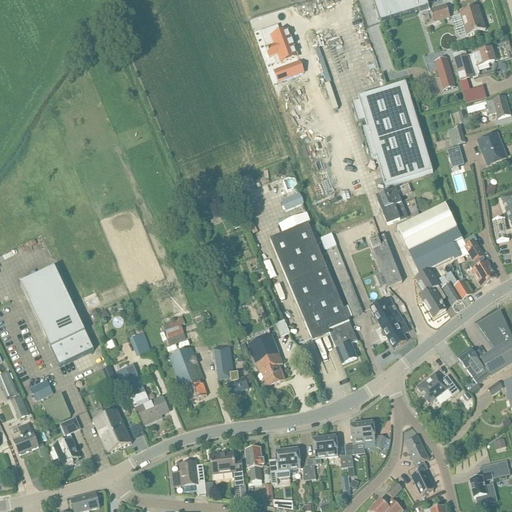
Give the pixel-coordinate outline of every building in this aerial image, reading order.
[(373,0),(381,24),(429,9),(426,0),(373,0)] [(430,12),(434,24),(450,19),(446,7),(430,12)] [(478,9),(460,14),(468,37),(485,31),(478,9)] [(271,22),(257,26),(268,57),(273,55),(276,63),(297,56),(285,24),(272,28),(271,22)] [(333,82),(323,49),(312,52),(316,63),(322,62),(329,83),(333,82)] [(455,62),(453,62),(459,83),(465,81),(478,77),(479,74),(477,68),(484,66),(485,66),(495,63),(495,62),(497,61),(496,55),(493,56),(491,51),(491,50),(481,53),(480,53),(480,54),(473,56),(467,58),(466,53),(453,56),(455,62)] [(446,59),(435,63),(444,93),(455,89),(451,74),(446,59)] [(300,64),(274,73),(278,84),(291,79),(304,75),(300,64)] [(385,188),(433,174),(406,85),(358,99),(359,102),(352,104),(358,124),(365,122),(368,130),(364,131),(372,159),(376,157),(385,188)] [(486,104),(489,117),(496,115),(498,121),(511,117),(505,98),(486,104)] [(467,109),(469,115),(478,112),(477,106),(467,109)] [(443,135),(446,145),(451,143),(451,145),(452,148),(465,144),(461,128),(453,130),(453,129),(448,131),(449,133),(443,135)] [(477,142),(488,168),(493,166),(502,163),(507,160),(497,134),(477,142)] [(459,148),(447,152),(452,170),(464,166),(459,148)] [(461,173),(453,176),(457,192),(466,190),(461,173)] [(386,195),(377,198),(381,210),(384,209),(385,211),(400,205),(400,204),(398,200),(412,195),(411,192),(408,186),(386,195)] [(487,186),(486,195),(494,197),(496,188),(487,186)] [(299,195),(281,202),(286,213),(304,205),(299,195)] [(511,196),(502,201),(511,227),(511,196)] [(233,200),(226,203),(231,213),(237,211),(233,200)] [(403,208),(401,203),(400,204),(400,205),(385,211),(384,209),(381,210),(388,226),(406,219),(407,217),(403,208)] [(463,241),(446,206),(398,230),(409,253),(408,253),(420,278),(416,281),(425,296),(420,299),(433,320),(446,312),(441,304),(446,300),(429,272),(453,260),(454,262),(461,259),(454,245),(463,241)] [(239,218),(232,221),(235,231),(242,228),(239,218)] [(505,220),(493,222),(497,244),(509,242),(505,220)] [(308,225),(270,241),(308,330),(312,340),(328,332),(342,365),(357,359),(351,345),(357,342),(308,225)] [(331,235),(320,240),(325,252),(336,247),(331,235)] [(463,241),(454,245),(461,259),(469,255),(475,265),(470,268),(472,272),(481,289),(497,279),(487,263),(484,258),(474,242),(477,241),(474,236),(463,243),(463,241)] [(370,243),(375,255),(385,280),(388,289),(402,284),(384,238),(375,241),(370,243)] [(275,290),(282,287),(265,246),(258,249),(275,290)] [(337,248),(328,251),(354,318),(363,314),(337,248)] [(261,268),(254,271),(256,277),(264,274),(261,268)] [(21,285),(56,359),(60,368),(94,353),(91,344),(55,269),(21,285)] [(462,302),(472,296),(464,282),(453,289),(451,285),(449,287),(443,278),(438,281),(440,285),(439,285),(447,299),(452,308),(462,302)] [(95,292),(84,298),(89,309),(101,304),(95,292)] [(395,319),(400,317),(389,299),(381,304),(370,310),(381,327),(389,323),(388,321),(394,318),(395,319)] [(95,311),(91,313),(96,323),(100,322),(95,311)] [(105,311),(98,316),(103,322),(110,317),(105,311)] [(503,319),(500,312),(477,326),(495,351),(478,361),(491,377),(492,378),(511,366),(511,338),(504,319),(503,319)] [(195,318),(197,324),(210,319),(209,314),(202,317),(201,316),(195,318)] [(393,350),(407,342),(403,336),(409,333),(400,317),(395,319),(394,318),(388,321),(389,323),(381,327),(383,332),(382,333),(381,335),(383,338),(385,339),(386,338),(393,350)] [(164,326),(170,345),(176,343),(176,344),(186,341),(181,326),(185,325),(183,318),(177,320),(178,321),(164,326)] [(285,322),(275,326),(281,340),(290,336),(285,322)] [(125,335),(134,359),(149,354),(144,342),(142,342),(138,330),(125,335)] [(272,339),(249,348),(260,375),(262,374),(268,389),(285,382),(279,367),(283,366),(279,357),(272,339)] [(107,344),(103,346),(105,351),(109,349),(110,351),(117,348),(114,341),(112,342),(112,341),(107,344)] [(215,350),(217,373),(219,383),(228,381),(230,386),(228,387),(232,399),(242,395),(241,393),(248,391),(244,380),(240,382),(239,378),(234,379),(234,375),(230,348),(215,350)] [(193,350),(171,358),(178,380),(182,389),(185,388),(190,403),(207,397),(202,382),(204,381),(200,372),(193,350)] [(464,354),(458,359),(460,361),(459,361),(465,369),(466,371),(471,368),(477,376),(473,379),(477,386),(478,386),(491,377),(478,361),(472,352),(471,352),(470,351),(464,355),(464,354)] [(134,366),(116,374),(128,402),(129,401),(131,407),(133,406),(136,405),(137,405),(138,408),(137,409),(141,417),(145,426),(151,423),(150,421),(168,413),(164,404),(162,400),(151,404),(150,403),(134,366)] [(110,369),(102,372),(108,388),(117,384),(110,369)] [(0,377),(0,386),(6,401),(10,399),(11,403),(19,420),(29,416),(21,399),(19,395),(18,396),(18,395),(14,386),(12,382),(9,376),(9,374),(0,377)] [(436,375),(417,389),(429,405),(447,391),(453,398),(460,393),(453,385),(447,377),(441,382),(436,375)] [(39,386),(31,389),(38,403),(54,396),(47,382),(39,386)] [(488,391),(493,397),(503,389),(498,383),(488,391)] [(118,386),(107,390),(111,399),(122,394),(118,386)] [(477,386),(470,391),(472,395),(481,389),(478,386),(478,387),(478,386),(477,386)] [(54,425),(71,418),(62,396),(45,403),(54,425)] [(117,412),(107,416),(121,450),(132,445),(117,412)] [(107,416),(93,422),(108,455),(121,450),(107,416)] [(502,424),(506,430),(511,426),(511,425),(509,419),(502,424)] [(63,470),(74,465),(73,463),(80,459),(76,450),(70,436),(80,431),(75,420),(61,426),(67,440),(53,446),(59,461),(63,470)] [(362,425),(364,445),(375,444),(376,449),(381,452),(386,439),(380,437),(375,438),(373,424),(362,425)] [(10,428),(10,431),(13,438),(12,438),(14,443),(19,456),(38,448),(33,435),(32,435),(28,426),(18,430),(17,425),(10,428)] [(362,425),(351,426),(353,446),(364,445),(362,425)] [(327,459),(338,458),(336,438),(325,440),(327,459)] [(417,438),(404,444),(419,473),(411,477),(415,486),(421,498),(425,496),(434,492),(424,472),(426,470),(423,464),(429,461),(417,438)] [(314,460),(308,461),(308,469),(309,469),(310,482),(316,481),(314,466),(321,466),(321,460),(327,459),(325,440),(313,441),(316,460),(314,460)] [(504,440),(493,443),(495,452),(506,449),(504,440)] [(248,471),(250,470),(252,483),(262,482),(260,469),(262,469),(262,467),(264,467),(264,462),(262,462),(260,451),(246,452),(248,471)] [(290,472),(301,471),(298,451),(287,452),(290,472)] [(270,474),(272,486),(278,486),(277,480),(290,479),(289,472),(290,472),(287,452),(276,453),(278,473),(270,474)] [(210,456),(212,476),(233,474),(235,488),(244,487),(242,462),(235,463),(234,454),(210,456)] [(482,478),(470,481),(474,500),(476,500),(478,508),(493,504),(491,496),(487,497),(484,488),(483,482),(496,479),(509,476),(510,476),(508,469),(506,463),(489,467),(480,469),(482,478)] [(172,474),(171,474),(173,490),(182,489),(182,488),(183,488),(197,487),(197,493),(198,497),(206,496),(203,466),(196,467),(196,464),(188,465),(180,466),(181,473),(172,474)] [(348,476),(341,477),(343,493),(344,493),(350,493),(348,476)] [(387,495),(393,500),(402,491),(397,485),(387,495)] [(271,486),(265,487),(267,502),(273,502),(271,486)] [(96,495),(71,501),(74,511),(89,511),(100,509),(96,495)] [(380,502),(370,511),(403,511),(397,506),(395,504),(392,501),(386,507),(380,502)]
